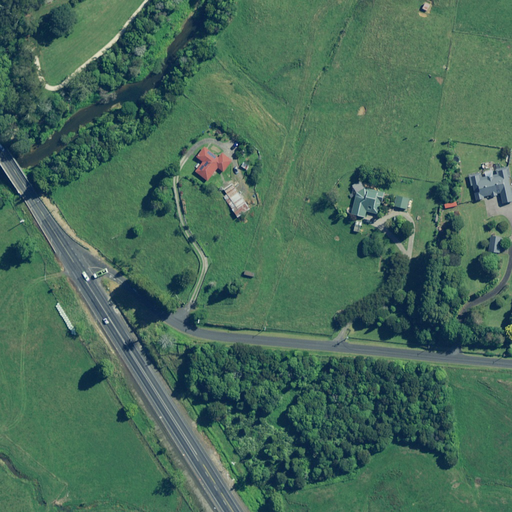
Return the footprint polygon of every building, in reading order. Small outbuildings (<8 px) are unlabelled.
[(218,158),(204,148),(197,158),(203,162),(196,172),(208,181),(218,168),(224,172),(233,160),(223,152),(218,158)] [(510,180),(508,169),(497,172),(497,175),(493,176),(492,171),(485,173),(486,177),(482,178),(481,174),(469,177),(471,186),(473,186),(476,201),(484,200),(483,197),(500,193),(503,204),(511,202),(511,196),(509,181),(510,180)] [(353,187),(356,194),(344,226),(360,232),(367,214),(376,217),(382,203),(383,203),(386,194),(367,188),(359,182),(353,187)] [(250,209),(232,184),(224,190),(227,195),(223,197),(238,218),(250,209)] [(410,198),(398,195),(394,207),(407,210),(410,198)] [(502,239),(490,237),(488,253),(500,254),(502,239)]
